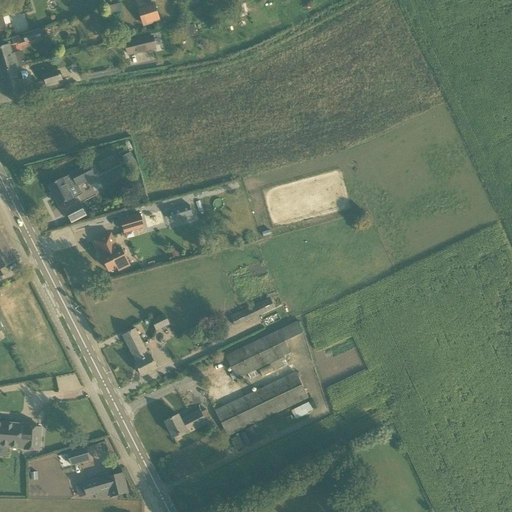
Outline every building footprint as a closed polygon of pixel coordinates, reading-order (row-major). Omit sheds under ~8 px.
[(116,4),(109,6),(111,13),(118,11),(116,4)] [(144,25),(160,20),(155,4),(138,9),(144,25)] [(188,28),(190,38),(198,37),(195,26),(188,28)] [(41,38),(48,36),(45,29),(24,35),(26,43),(41,38)] [(153,37),(133,42),(136,54),(155,49),(153,37)] [(0,70),(1,73),(16,68),(27,65),(26,60),(23,60),(20,52),(14,53),(15,56),(13,56),(9,45),(0,48),(0,70)] [(20,81),(25,79),(27,78),(28,75),(27,73),(25,71),(22,72),(18,73),(16,68),(1,73),(3,82),(5,81),(6,84),(4,84),(8,96),(24,92),(20,81)] [(47,85),(62,80),(59,71),(44,76),(47,85)] [(63,179),(49,186),(59,206),(73,199),(68,189),(76,185),(77,186),(94,177),(88,164),(70,173),(71,175),(63,179)] [(80,203),(65,210),(72,222),(86,215),(80,203)] [(189,204),(168,210),(170,217),(171,221),(179,218),(183,217),(184,219),(185,219),(193,216),(189,204)] [(150,215),(153,224),(169,220),(167,211),(150,215)] [(121,220),(125,233),(144,227),(140,214),(121,220)] [(17,261),(4,238),(0,230),(0,269),(0,270),(17,261)] [(119,249),(112,236),(111,234),(95,241),(103,257),(102,257),(104,261),(103,262),(106,269),(108,268),(109,272),(117,268),(119,271),(130,266),(121,248),(119,249)] [(177,248),(171,250),(173,258),(179,256),(177,248)] [(275,308),(270,297),(230,316),(235,326),(275,308)] [(165,313),(151,320),(157,330),(170,324),(165,313)] [(298,322),(290,325),(226,356),(236,379),(247,373),(250,378),(257,374),(255,370),(269,363),(270,365),(259,370),(262,377),(288,365),(284,356),(290,353),(285,341),(303,333),(298,322)] [(123,335),(137,363),(151,356),(151,355),(149,356),(135,329),(123,335)] [(151,356),(137,363),(135,363),(142,376),(157,368),(151,356)] [(227,436),(308,398),(296,372),(215,411),(227,436)] [(309,402),(291,410),(295,419),(313,410),(309,402)] [(178,415),(165,422),(170,431),(169,432),(172,436),(173,438),(186,431),(187,434),(207,423),(200,410),(181,420),(178,415)] [(20,425),(20,423),(0,421),(0,446),(38,449),(39,427),(20,425)] [(255,425),(246,430),(252,443),(261,439),(255,425)] [(87,446),(67,452),(71,466),(91,460),(87,446)] [(111,497),(128,493),(122,473),(108,477),(108,474),(100,476),(101,479),(84,483),(84,484),(77,486),(79,497),(87,496),(96,494),(97,498),(111,495),(111,497)]
